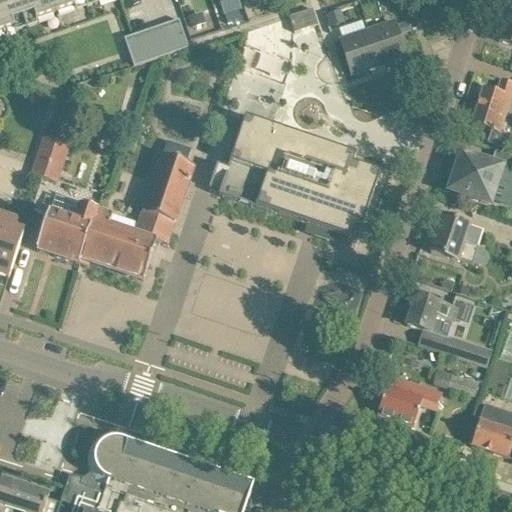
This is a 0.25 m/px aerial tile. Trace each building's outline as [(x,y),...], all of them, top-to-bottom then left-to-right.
[(0,0),(0,32),(14,28),(12,21),(33,14),(35,21),(75,7),(72,1),(74,0),(0,0)] [(237,0),(221,6),(224,16),(240,10),(237,0)] [(294,34),(317,27),(312,11),(288,18),(294,34)] [(326,16),(330,27),(343,23),(340,11),(326,16)] [(511,13),(508,12),(498,43),(511,47),(511,13)] [(202,16),(190,20),(193,28),(205,24),(202,16)] [(131,61),(133,69),(134,69),(188,51),(188,50),(179,24),(178,22),(134,37),(124,40),(131,61)] [(407,22),(395,26),(395,28),(398,36),(410,32),(407,22)] [(395,26),(394,24),(366,34),(377,65),(388,61),(388,63),(405,58),(395,28),(395,26)] [(340,43),(351,76),(368,70),(367,68),(377,65),(366,34),(340,43)] [(333,45),(337,58),(338,58),(344,56),(340,43),(333,45)] [(497,95),(483,90),(472,125),(493,132),(498,118),(503,120),(511,93),(511,86),(501,83),(497,95)] [(231,161),(227,171),(219,194),(218,197),(307,227),(317,230),(314,238),(321,241),(329,243),(331,235),(357,244),(382,167),(244,120),(231,161)] [(42,181),(55,143),(44,139),(31,177),(42,181)] [(42,181),(56,185),(69,147),(55,143),(42,181)] [(97,212),(78,267),(87,269),(89,263),(143,282),(156,244),(166,248),(193,168),(184,165),(189,152),(166,144),(162,157),(135,236),(109,227),(112,217),(97,212)] [(455,174),(451,186),(452,186),(450,192),(471,198),(471,200),(481,203),(481,202),(489,204),(500,170),(489,166),(489,165),(475,161),(474,162),(465,159),(462,170),(458,169),(456,174),(455,174)] [(42,233),(36,252),(78,267),(97,212),(80,206),(54,197),(48,215),(42,233)] [(0,227),(15,232),(17,224),(0,217),(0,227)] [(483,232),(442,219),(430,255),(457,264),(458,261),(472,266),(483,232)] [(0,276),(9,279),(24,235),(15,232),(0,227),(0,276)] [(437,335),(441,322),(448,324),(452,311),(416,299),(407,328),(422,333),(417,349),(485,371),(494,339),(478,335),(474,349),(470,348),(471,346),(437,335)] [(451,363),(447,374),(438,371),(433,387),(477,399),(484,372),(451,363)] [(441,396),(390,379),(377,418),(413,430),(421,404),(437,410),(441,396)] [(507,459),(511,460),(511,461),(511,462),(511,416),(485,408),(480,423),(479,423),(471,448),(507,460),(507,459)] [(57,511),(243,511),(245,507),(248,496),(250,486),(251,484),(192,464),(191,466),(122,443),(125,436),(123,435),(123,436),(117,435),(110,435),(103,438),(97,442),(92,447),(89,454),(87,461),(88,468),(90,475),(81,481),(69,477),(61,500),(60,505),(57,511)] [(0,506),(17,511),(57,511),(60,505),(47,501),(49,496),(1,481),(0,483),(0,506)]
